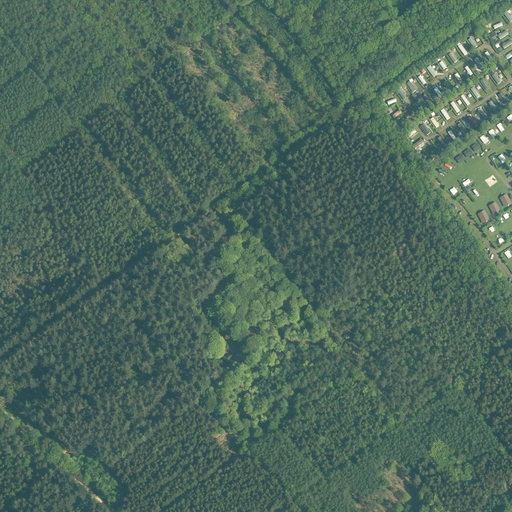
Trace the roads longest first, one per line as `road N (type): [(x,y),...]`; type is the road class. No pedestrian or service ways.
road 1 (track): [(510,81),(487,45),(403,105),(428,140)]
road 2 (track): [(0,410),(111,511)]
